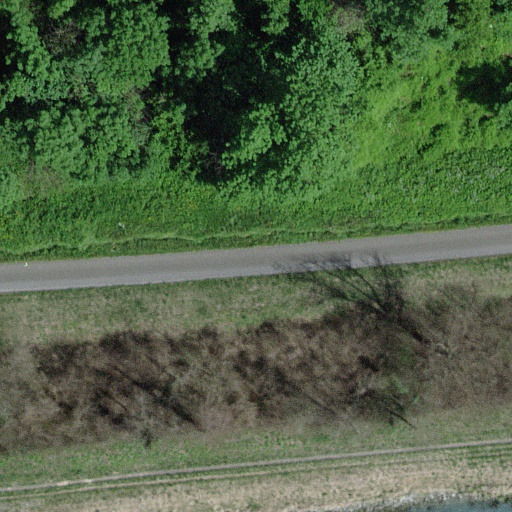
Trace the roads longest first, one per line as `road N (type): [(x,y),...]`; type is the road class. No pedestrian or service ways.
road 1 (track): [(0,493),(511,443)]
road 2 (track): [(0,273),(511,240)]
